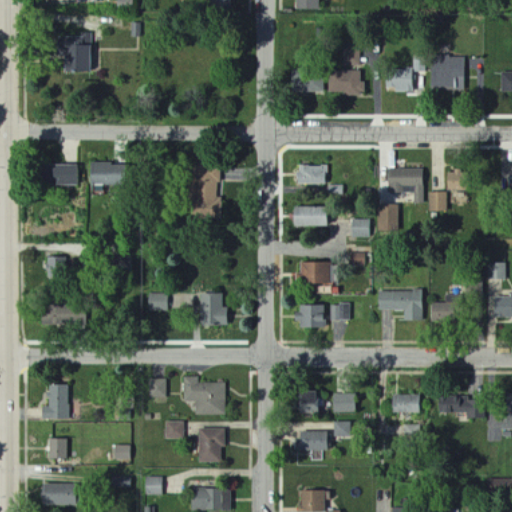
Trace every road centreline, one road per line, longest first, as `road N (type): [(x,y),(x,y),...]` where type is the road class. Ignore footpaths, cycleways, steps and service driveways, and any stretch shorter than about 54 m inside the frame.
road 1 (residential): [(267,0),(263,511)]
road 2 (residential): [(0,353),(511,355)]
road 3 (residential): [(3,0),(4,511)]
road 4 (residential): [(4,129),(511,132)]
